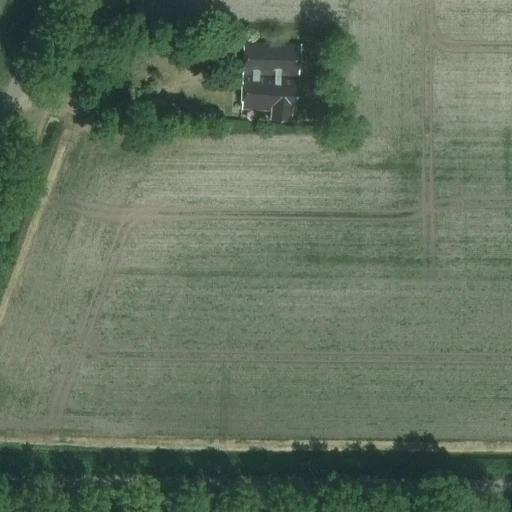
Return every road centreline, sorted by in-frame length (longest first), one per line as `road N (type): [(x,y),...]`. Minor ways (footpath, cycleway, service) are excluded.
road 1 (unclassified): [(511,491),(0,481)]
road 2 (unclassified): [(0,119),(43,0)]
